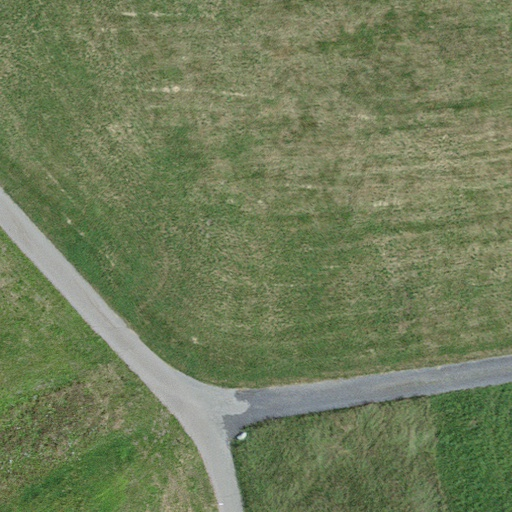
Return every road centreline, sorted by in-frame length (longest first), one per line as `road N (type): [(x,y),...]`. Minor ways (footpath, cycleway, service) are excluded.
road 1 (track): [(204,404),(511,359)]
road 2 (track): [(0,192),(204,404)]
